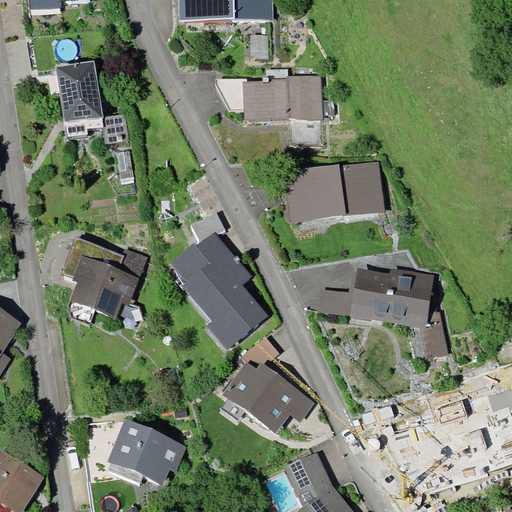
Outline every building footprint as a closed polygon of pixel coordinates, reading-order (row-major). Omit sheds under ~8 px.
[(29,0),(31,10),(62,7),(61,2),(74,0),(29,0)] [(179,0),(180,20),(273,18),(272,0),(179,0)] [(270,35),(250,35),(250,60),(270,60),(270,35)] [(104,127),(106,144),(129,141),(125,114),(103,117),(95,60),(56,66),(67,138),(88,135),(88,129),(104,127)] [(288,69),(267,70),(267,78),(271,78),(287,78),(286,76),(289,76),(288,69)] [(247,81),(243,81),(244,110),(244,122),(290,120),(291,147),(322,146),(321,119),(324,119),(322,75),(289,76),(286,76),(287,78),(271,78),(271,80),(247,81)] [(243,81),(247,81),(247,78),(216,79),(215,84),(229,110),(244,110),(243,81)] [(130,151),(118,153),(122,181),(134,179),(130,151)] [(284,171),(290,224),(385,212),(379,161),(340,166),(339,164),(284,171)] [(217,213),(191,224),(200,243),(215,231),(217,233),(226,230),(217,213)] [(207,325),(228,349),(268,315),(243,285),(253,277),(217,233),(215,231),(200,243),(197,245),(195,242),(171,263),(187,282),(182,286),(212,321),(207,325)] [(123,255),(76,237),(63,273),(73,277),(72,281),(77,283),(70,302),(95,312),(117,320),(123,303),(129,306),(148,257),(125,249),(123,255)] [(434,275),(391,269),(390,273),(358,269),(357,275),(351,315),(351,318),(372,321),(372,320),(420,327),(427,328),(429,311),(434,275)] [(351,315),(357,275),(352,275),(349,293),(321,289),(318,311),(351,315)] [(90,325),(95,312),(70,302),(68,306),(71,318),(90,325)] [(0,308),(0,375),(11,358),(3,352),(22,323),(0,308)] [(440,312),(429,311),(427,328),(420,327),(427,359),(448,354),(440,312)] [(279,354),(266,337),(241,358),(246,362),(257,370),(261,363),(266,367),(279,354)] [(245,411),(277,434),(291,415),(301,422),(316,403),(266,367),(261,363),(257,370),(246,362),(223,394),(229,399),(245,411)] [(238,420),(245,411),(229,399),(222,408),(238,420)] [(511,462),(511,415),(509,405),(411,434),(429,493),(489,475),(487,470),(511,462)] [(187,406),(174,407),(175,418),(188,417),(187,406)] [(107,461),(163,485),(169,470),(176,473),(188,445),(125,419),(107,461)] [(0,449),(0,502),(15,511),(22,511),(44,476),(0,449)] [(334,486),(318,452),(284,467),(303,510),(334,486)] [(354,511),(334,486),(303,510),(299,511),(354,511)]
